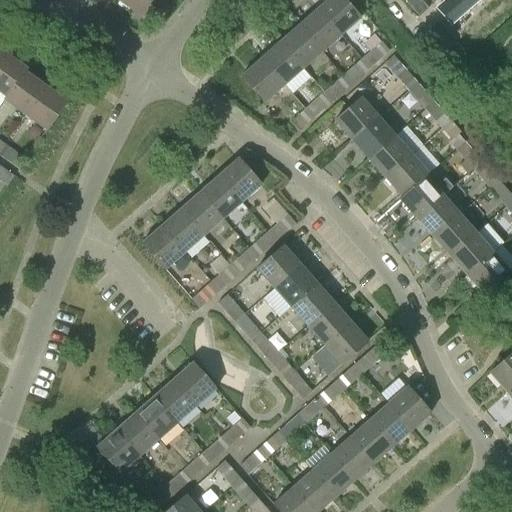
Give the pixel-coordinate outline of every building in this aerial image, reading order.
[(151,0),(120,0),(119,2),(140,17),(151,0)] [(344,0),(326,0),(317,9),(340,35),(360,17),(344,0)] [(432,5),(427,0),(410,0),(424,14),(432,5)] [(430,0),(439,9),(448,0),(430,0)] [(477,0),(448,0),(439,9),(452,23),(477,0)] [(340,35),(317,9),(298,26),(321,52),(340,35)] [(458,32),(443,17),(435,25),(449,40),(449,41),(454,36),(458,32)] [(321,52),(298,26),(278,43),(301,69),(321,52)] [(301,69),(278,43),(260,59),(282,85),(301,69)] [(381,43),(363,59),(371,68),(389,52),(381,43)] [(6,54),(0,63),(0,92),(6,97),(25,72),(27,69),(6,54)] [(263,102),(282,85),(260,59),(240,76),(263,102)] [(354,84),(371,68),(363,59),(346,75),(354,84)] [(391,72),(407,90),(416,82),(400,64),(391,72)] [(26,115),(46,87),(25,72),(6,97),(4,99),(26,115)] [(336,99),(354,84),(346,75),(328,90),(336,99)] [(423,109),(432,101),(416,82),(407,90),(423,109)] [(67,102),(46,87),(26,115),(47,129),(67,102)] [(319,114),(336,99),(328,90),(311,106),(319,114)] [(334,120),(351,139),(378,115),(361,96),(334,120)] [(440,128),(449,120),(432,101),(423,109),(440,128)] [(301,130),(319,114),(311,106),(293,121),(301,130)] [(395,134),(378,115),(351,139),(368,158),(395,134)] [(461,134),(449,120),(440,128),(452,141),(449,144),(455,150),(464,143),(458,136),(461,134)] [(412,153),(395,134),(368,158),(384,177),(412,153)] [(0,157),(1,159),(8,149),(0,143),(0,157)] [(466,175),(480,162),(464,143),(455,150),(465,161),(459,166),(466,175)] [(25,161),(8,149),(1,159),(18,171),(25,161)] [(428,172),(412,153),(384,177),(402,196),(426,174),(428,172)] [(238,159),(218,176),(241,203),(261,185),(245,167),(238,159)] [(489,188),(497,181),(480,162),(466,175),(467,176),(473,171),(489,188)] [(13,177),(0,167),(0,182),(6,187),(13,177)] [(437,186),(426,174),(402,196),(399,199),(416,218),(444,194),(452,187),(445,179),(437,186)] [(241,203),(218,176),(199,194),(222,220),(241,203)] [(511,197),(497,181),(489,188),(505,207),(511,201),(511,197)] [(222,220),(199,194),(180,210),(203,237),(222,220)] [(460,213),(444,194),(416,218),(433,238),(460,213)] [(203,237),(180,210),(161,228),(184,254),(203,237)] [(477,232),(460,213),(433,238),(450,256),(477,232)] [(288,217),(268,234),(276,243),(296,226),(288,217)] [(166,271),(184,254),(161,228),(142,244),(166,271)] [(494,251),(477,232),(450,256),(466,275),(494,251)] [(268,234),(250,251),(257,260),(276,243),(268,234)] [(257,270),(275,290),(302,267),(283,246),(257,270)] [(250,251),(231,268),(238,277),(257,260),(250,251)] [(511,271),(494,251),(466,275),(467,275),(463,278),(479,297),(483,294),(484,295),(511,271)] [(302,267),(275,290),(292,309),(318,286),(302,267)] [(231,268),(212,284),(219,293),(238,277),(231,268)] [(212,284),(192,302),(200,310),(219,293),(212,284)] [(318,286),(292,309),(309,328),(335,305),(318,286)] [(218,305),(235,325),(244,317),(227,297),(218,305)] [(335,305),(309,328),(326,347),(352,324),(335,305)] [(261,336),(272,326),(261,314),(250,323),(244,317),(235,325),(252,344),(261,336)] [(352,324),(326,347),(316,356),(331,373),(341,364),(342,366),(369,343),(352,324)] [(278,355),(261,336),(252,344),(269,363),(278,355)] [(372,350),(353,367),(361,376),(380,359),(372,350)] [(511,353),(489,373),(506,392),(511,386),(511,353)] [(295,374),(278,355),(269,363),(286,382),(295,374)] [(192,363),(173,380),(196,407),(216,390),(192,363)] [(342,393),(361,376),(353,367),(334,384),(342,393)] [(312,394),(295,374),(286,382),(303,401),(312,394)] [(173,380),(153,397),(177,424),(196,407),(173,380)] [(324,410),(342,393),(334,384),(315,401),(324,410)] [(407,387),(386,406),(410,432),(431,413),(407,387)] [(158,441),(177,424),(153,397),(134,414),(158,441)] [(305,426),(324,410),(315,401),(297,417),(305,426)] [(367,422),(391,449),(410,432),(386,406),(367,422)] [(139,458),(158,441),(134,414),(115,431),(139,458)] [(286,443),(305,426),(297,417),(278,434),(286,443)] [(242,421),(223,438),(230,447),(250,430),(242,421)] [(391,449),(367,422),(348,439),(372,466),(391,449)] [(119,475),(139,458),(115,431),(95,448),(119,475)] [(267,460),(286,443),(278,434),(259,451),(267,460)] [(211,464),(230,447),(223,438),(203,455),(211,464)] [(372,466),(348,439),(331,455),(354,482),(372,466)] [(354,482),(331,455),(324,447),(304,464),(311,472),(335,499),(354,482)] [(248,477),(267,460),(259,451),(240,468),(248,477)] [(192,480),(211,464),(203,455),(184,472),(192,480)] [(216,470),(233,489),(242,481),(225,462),(216,470)] [(173,497),(192,480),(184,472),(165,488),(173,497)] [(320,511),(335,499),(311,472),(292,489),(312,511),(320,511)] [(259,500),(242,481),(233,489),(249,508),(259,500)] [(151,511),(155,511),(173,497),(165,488),(146,505),(151,511)] [(279,511),(312,511),(292,489),(274,505),(279,511)] [(167,511),(198,511),(185,497),(167,511)] [(268,511),(259,500),(249,508),(252,511),(268,511)]
